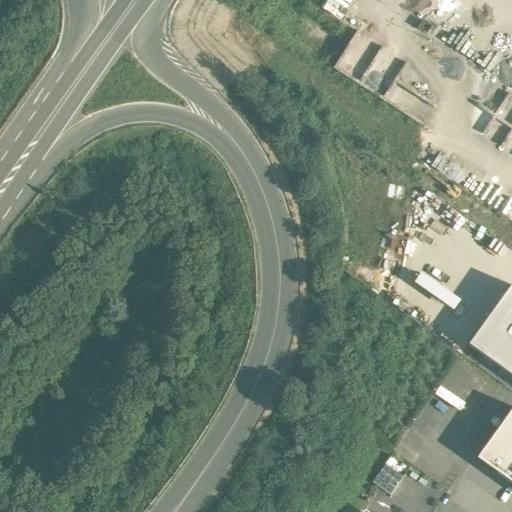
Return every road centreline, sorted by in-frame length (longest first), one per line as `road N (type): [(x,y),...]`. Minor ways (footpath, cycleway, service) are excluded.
road 1 (trunk): [(249,170),(277,263),(272,340),(254,393),(194,486)]
road 2 (trunk): [(20,162),(102,122),(155,115),(195,127),(249,170)]
road 3 (trunk): [(249,170),(219,119),(143,53),(135,0)]
